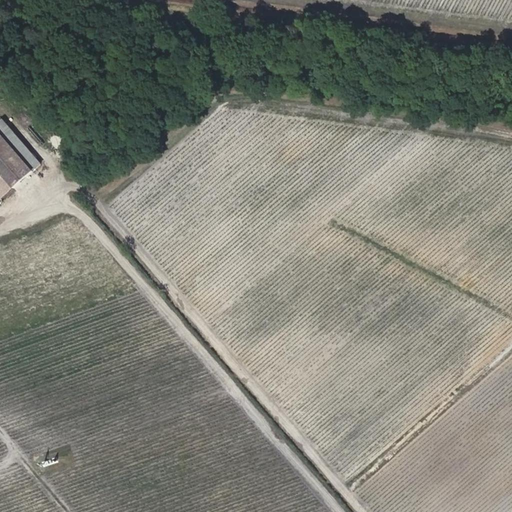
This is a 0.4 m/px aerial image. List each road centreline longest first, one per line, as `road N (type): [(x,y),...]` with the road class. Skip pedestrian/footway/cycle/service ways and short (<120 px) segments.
road 1 (track): [(359,511),(213,336),(0,111)]
road 2 (track): [(51,190),(338,511)]
